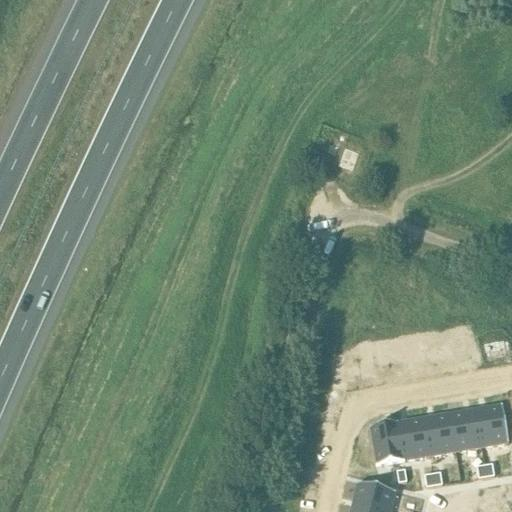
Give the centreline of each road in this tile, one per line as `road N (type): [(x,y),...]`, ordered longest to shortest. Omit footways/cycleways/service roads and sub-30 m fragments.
road 1 (motorway): [(0,383),(176,0)]
road 2 (residential): [(325,511),(342,446),(361,415),(394,397),(511,380)]
road 3 (motorway): [(90,0),(0,197)]
road 4 (residential): [(511,266),(375,216),(321,235)]
